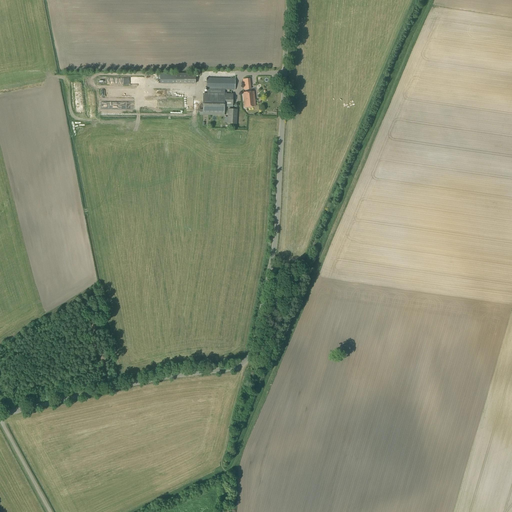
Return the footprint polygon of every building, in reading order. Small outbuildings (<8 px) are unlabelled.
[(175,74),(175,84),(195,84),(195,74),(175,74)] [(235,90),(234,78),(206,78),(206,90),(235,90)] [(111,99),(122,99),(122,91),(111,91),(111,99)] [(245,108),(255,106),(254,92),(243,93),(245,108)] [(232,107),(233,94),(224,94),(203,93),(202,110),(199,110),(199,115),(224,116),(224,107),(232,107)] [(135,101),(116,101),(117,110),(131,110),(131,105),(135,105),(135,101)] [(236,124),(237,110),(228,109),(227,123),(236,124)]
